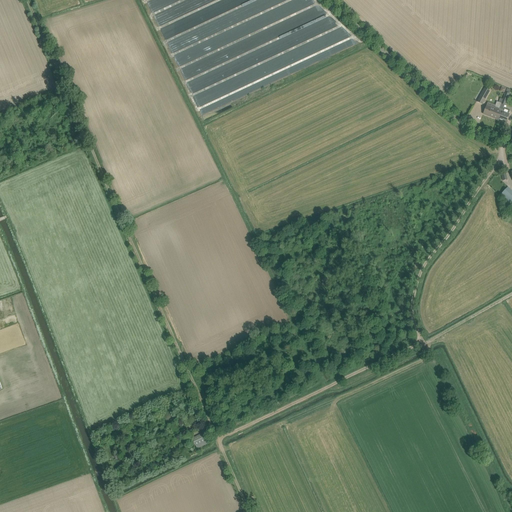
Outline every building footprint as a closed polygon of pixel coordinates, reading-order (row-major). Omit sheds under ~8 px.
[(490,91),(485,88),(478,102),(482,104),(490,91)] [(501,114),(499,120),(506,123),(508,118),(509,114),(510,111),(504,108),(505,104),(506,101),(507,101),(509,94),(506,92),(503,99),(499,110),(500,111),(499,113),(501,114)] [(483,114),(499,120),(501,114),(499,113),(500,111),(499,110),(503,99),(502,99),(500,103),(497,102),(495,109),(487,106),(485,110),(484,110),(483,113),(484,113),(483,114)] [(511,191),(508,187),(500,196),(511,207),(511,191)] [(205,434),(200,436),(192,439),(195,445),(196,445),(198,450),(210,445),(205,434)]
